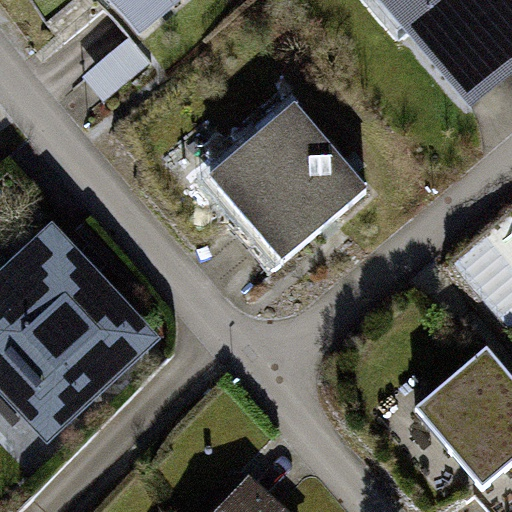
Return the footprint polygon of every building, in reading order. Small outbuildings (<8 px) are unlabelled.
[(110,0),(143,37),(187,0),(110,0)] [(511,3),(509,0),(408,0),(429,23),(413,37),(474,108),(511,75),(511,3)] [(298,111),(214,183),(285,267),(370,195),(298,111)] [(55,246),(0,297),(0,339),(13,353),(0,365),(0,378),(57,439),(93,404),(88,399),(142,348),(115,319),(107,327),(81,299),(94,287),(55,246)] [(511,380),(491,355),(419,415),(485,493),(511,470),(511,380)] [(277,511),(251,489),(230,511),(277,511)]
